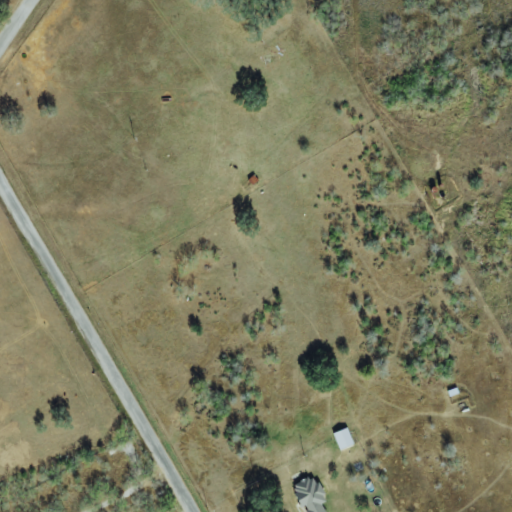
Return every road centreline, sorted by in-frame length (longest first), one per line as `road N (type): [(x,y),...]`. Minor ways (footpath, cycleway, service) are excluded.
road 1 (residential): [(198,511),(0,173)]
road 2 (residential): [(0,485),(144,417)]
